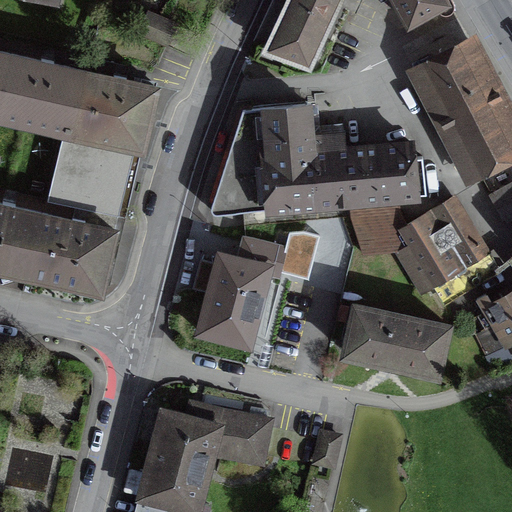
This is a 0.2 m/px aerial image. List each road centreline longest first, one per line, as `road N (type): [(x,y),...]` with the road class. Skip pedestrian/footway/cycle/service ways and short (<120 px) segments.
road 1 (unclassified): [(206,92),(326,84),(393,65),(493,8)]
road 2 (residential): [(206,92),(135,335)]
road 3 (residential): [(135,335),(168,360),(333,400)]
road 4 (residential): [(135,335),(90,511)]
road 5 (residential): [(0,304),(135,335)]
